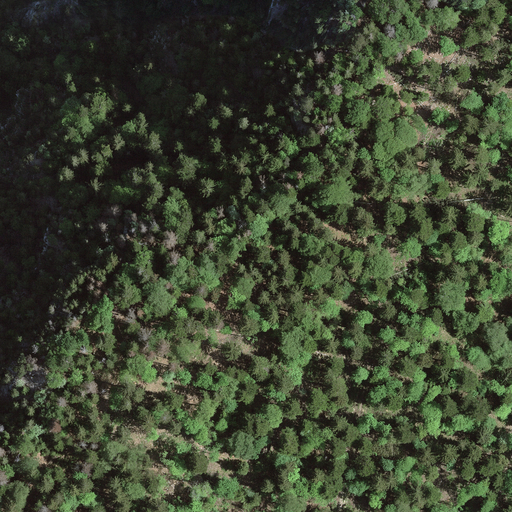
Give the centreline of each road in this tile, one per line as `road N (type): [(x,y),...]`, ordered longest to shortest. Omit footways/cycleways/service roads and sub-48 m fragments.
road 1 (track): [(340,511),(345,459),(408,192),(439,131)]
road 2 (track): [(104,511),(116,355),(166,320),(181,287)]
